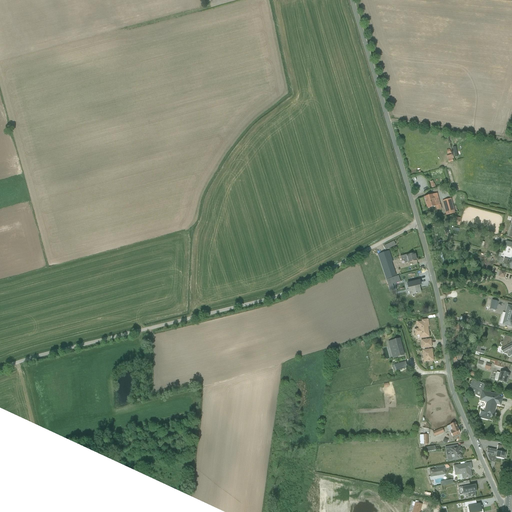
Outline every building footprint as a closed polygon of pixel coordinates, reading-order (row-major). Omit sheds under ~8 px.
[(436,211),(442,209),(437,194),(424,198),(427,209),(435,207),(436,211)] [(451,199),(442,201),(446,216),(455,213),(451,199)] [(384,246),(386,250),(389,248),(389,250),(396,247),(394,241),(384,246)] [(394,276),(397,275),(389,251),(377,255),(386,279),(394,276)] [(405,264),(417,261),(415,254),(410,255),(410,254),(400,257),(401,260),(404,260),(405,264)] [(420,285),(419,281),(407,284),(409,295),(420,293),(419,286),(420,285)] [(491,300),(489,309),(496,310),(498,301),(491,300)] [(502,324),(502,325),(511,328),(511,327),(511,306),(507,305),(505,313),(503,313),(500,323),(502,324)] [(419,338),(429,337),(428,330),(427,329),(426,327),(427,327),(428,327),(428,326),(427,320),(421,321),(421,322),(418,322),(415,322),(416,327),(418,327),(418,329),(414,329),(415,336),(419,335),(419,338)] [(511,354),(511,344),(511,340),(511,338),(504,336),(503,342),(502,342),(501,342),(501,343),(500,343),(500,344),(501,345),(502,345),(500,353),(507,355),(507,356),(507,357),(508,357),(509,357),(510,357),(510,356),(511,354)] [(392,359),(404,356),(400,339),(388,342),(392,359)] [(477,345),(475,354),(479,355),(479,353),(483,354),(484,352),(480,351),(481,346),(477,345)] [(423,362),(433,361),(431,350),(422,351),(423,362)] [(394,365),(396,371),(407,368),(405,362),(394,365)] [(494,380),(506,383),(508,377),(509,378),(510,374),(500,372),(499,373),(496,373),(494,380)] [(503,398),(499,397),(499,395),(482,391),(484,385),(473,379),(470,386),(468,391),(480,397),(479,401),(486,403),(484,412),(480,411),(479,418),(489,421),(490,417),(493,418),(497,405),(501,406),(503,398)] [(452,437),(460,434),(458,429),(457,429),(455,423),(446,427),(449,433),(450,432),(452,437)] [(433,432),(434,436),(444,433),(442,428),(433,432)] [(420,435),(420,445),(428,445),(427,435),(420,435)] [(452,461),(461,460),(460,453),(462,453),(461,449),(458,449),(457,445),(445,448),(448,462),(452,461)] [(488,456),(504,459),(505,453),(497,452),(497,451),(487,449),(486,453),(488,453),(488,456)] [(471,469),(470,463),(453,467),(455,476),(461,475),(462,479),(472,477),(470,471),(469,470),(471,469)] [(429,470),(430,477),(446,475),(444,467),(429,470)] [(475,492),(477,492),(475,485),(470,486),(469,481),(463,482),(463,483),(457,484),(459,495),(463,494),(463,495),(467,494),(468,498),(476,497),(475,492)] [(414,507),(412,511),(419,511),(422,504),(421,504),(422,502),(419,501),(419,502),(415,501),(415,503),(413,502),(412,506),(414,507)] [(482,511),(482,508),(480,509),(480,505),(476,505),(476,501),(464,503),(465,508),(466,507),(467,511),(482,511)]
